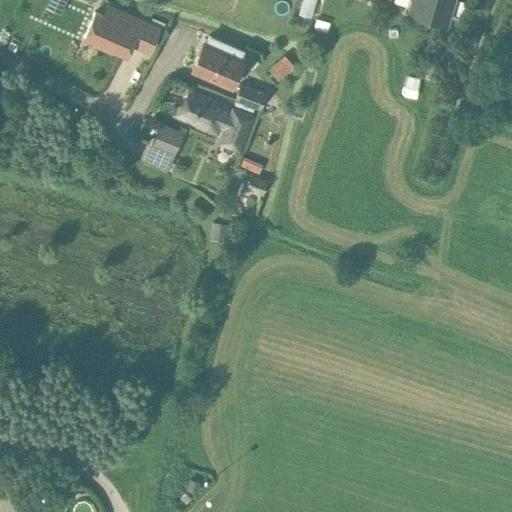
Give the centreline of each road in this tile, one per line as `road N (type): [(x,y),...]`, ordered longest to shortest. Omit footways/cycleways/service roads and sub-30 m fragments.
road 1 (unclassified): [(113,511),(88,467),(0,438)]
road 2 (residential): [(0,61),(121,134)]
